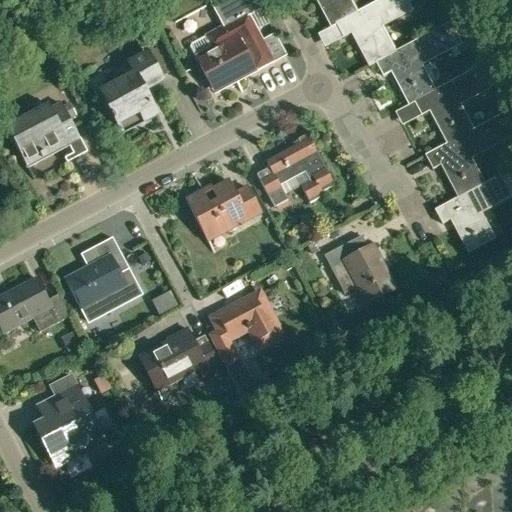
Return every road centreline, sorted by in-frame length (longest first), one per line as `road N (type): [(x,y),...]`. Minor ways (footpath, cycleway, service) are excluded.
road 1 (tertiary): [(282,511),(511,395)]
road 2 (residential): [(129,185),(322,83)]
road 3 (residential): [(322,83),(342,97),(425,231)]
road 4 (residential): [(0,254),(129,185)]
road 5 (residential): [(188,298),(129,185)]
